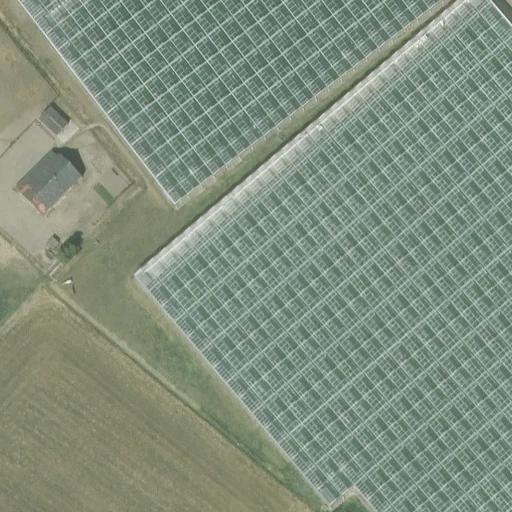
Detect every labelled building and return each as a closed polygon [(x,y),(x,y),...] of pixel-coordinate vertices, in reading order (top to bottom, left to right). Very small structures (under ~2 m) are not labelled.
[(13,0),(174,210),(449,0),(13,0)] [(485,0),(465,0),(134,280),(330,511),(353,492),(370,511),(511,511),(511,31),(496,13),(485,0)] [(50,111),(40,122),(57,138),(67,127),(50,111)] [(42,220),(56,206),(81,181),(60,160),(58,162),(51,155),(28,178),(14,192),(42,220)] [(45,246),(51,251),(57,245),(51,240),(45,246)]
